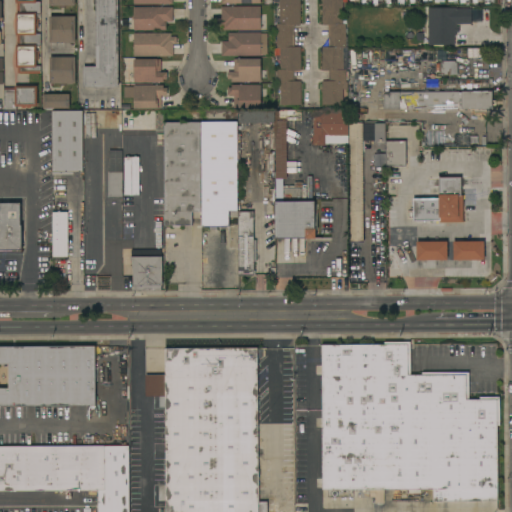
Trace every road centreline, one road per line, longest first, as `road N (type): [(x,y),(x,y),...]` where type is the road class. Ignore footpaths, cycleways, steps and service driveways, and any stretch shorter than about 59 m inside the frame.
road 1 (secondary): [(511,301),(52,305)]
road 2 (secondary): [(273,326),(436,325)]
road 3 (secondary): [(136,327),(273,326)]
road 4 (secondary): [(0,328),(136,327)]
